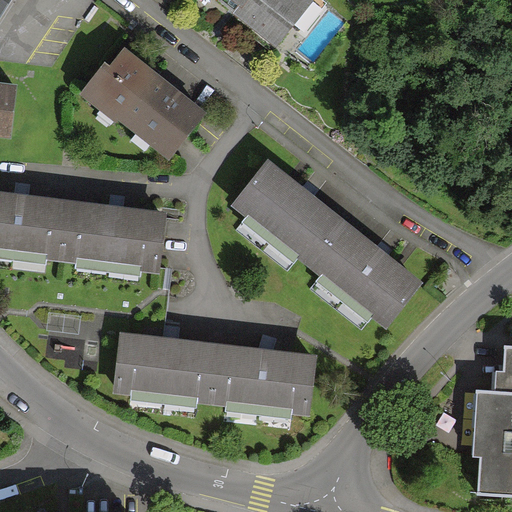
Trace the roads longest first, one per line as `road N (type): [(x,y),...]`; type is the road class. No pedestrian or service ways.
road 1 (residential): [(135,0),(359,178),(473,251),(497,280)]
road 2 (residential): [(497,280),(411,362),(345,463),(329,508)]
road 3 (residential): [(329,508),(180,472),(82,434)]
